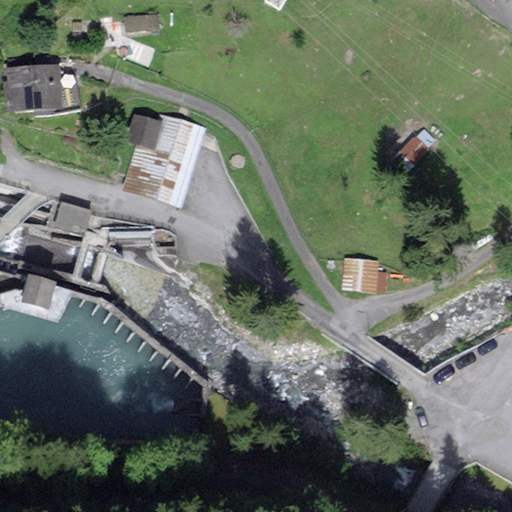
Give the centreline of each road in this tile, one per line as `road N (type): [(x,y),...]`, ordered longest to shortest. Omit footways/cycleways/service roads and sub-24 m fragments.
road 1 (unclassified): [(11,174),(170,217),(208,237),(450,406)]
road 2 (unclassified): [(329,511),(255,480),(177,494),(0,504)]
